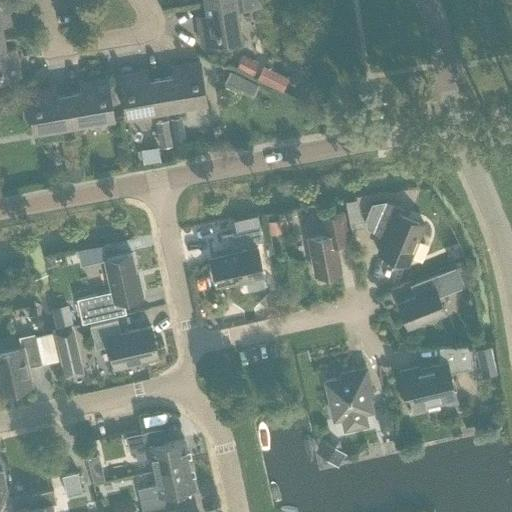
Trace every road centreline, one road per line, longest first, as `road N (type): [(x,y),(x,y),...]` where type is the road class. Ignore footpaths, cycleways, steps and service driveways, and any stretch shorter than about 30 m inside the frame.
road 1 (unclassified): [(158,181),(460,125)]
road 2 (residential): [(194,344),(363,308),(371,351)]
road 3 (residential): [(0,425),(144,390),(180,389)]
road 4 (residential): [(43,0),(52,48),(145,30),(150,19),(138,0)]
road 5 (residential): [(194,344),(158,181)]
road 6 (unclassified): [(0,211),(158,181)]
road 7 (unclassified): [(511,271),(460,125)]
road 8 (residential): [(239,511),(222,438),(206,410),(180,389)]
road 9 (tertiary): [(460,125),(427,0)]
